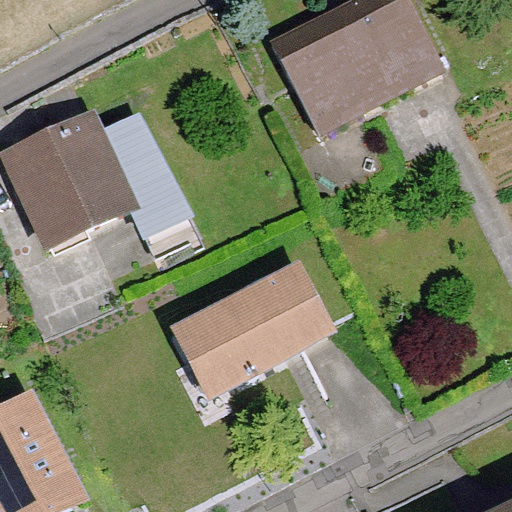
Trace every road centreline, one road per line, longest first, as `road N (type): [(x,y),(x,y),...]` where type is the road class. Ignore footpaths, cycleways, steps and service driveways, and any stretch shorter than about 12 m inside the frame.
road 1 (residential): [(511,393),(278,511)]
road 2 (residential): [(0,108),(226,0)]
